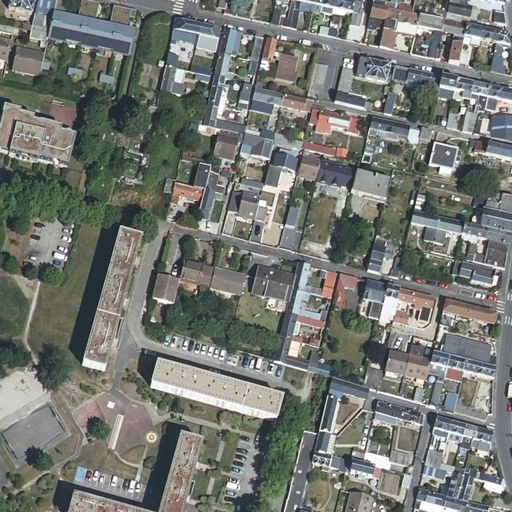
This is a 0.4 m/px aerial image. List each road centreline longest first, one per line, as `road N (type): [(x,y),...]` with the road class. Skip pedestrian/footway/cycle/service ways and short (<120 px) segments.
road 1 (residential): [(160,224),(137,327),(145,343),(280,386),(301,405),(278,511)]
road 2 (residential): [(173,228),(511,307)]
road 3 (residential): [(186,13),(511,85)]
road 4 (residential): [(501,428),(432,413),(408,511)]
